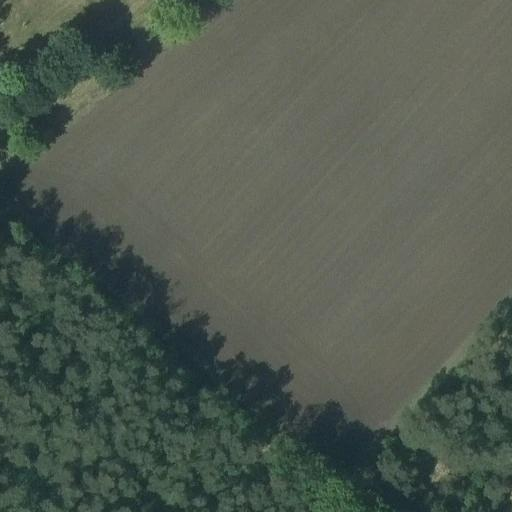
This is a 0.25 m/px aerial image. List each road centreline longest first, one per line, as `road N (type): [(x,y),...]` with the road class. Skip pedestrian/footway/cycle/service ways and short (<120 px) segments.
road 1 (track): [(374,511),(0,201)]
road 2 (track): [(156,0),(0,129)]
